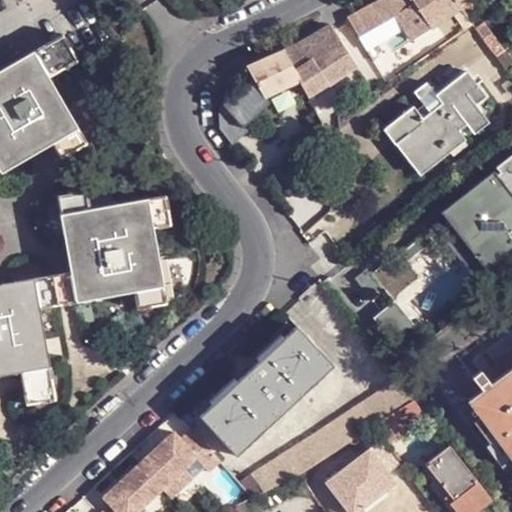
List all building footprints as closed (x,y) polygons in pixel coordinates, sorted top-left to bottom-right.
[(384,0),(383,0),(349,19),(361,37),(397,17),(384,0)] [(413,0),(384,0),(397,17),(413,40),(432,28),(413,0)] [(453,0),(413,0),(432,28),(454,14),(461,10),(457,4),(453,0)] [(463,25),(469,20),(461,10),(454,14),(463,25)] [(283,53),(299,84),(309,98),(358,65),(333,29),(304,47),(283,53)] [(55,34),(28,49),(41,73),(69,57),(55,34)] [(484,41),(498,57),(505,53),(492,36),(484,41)] [(0,166),(47,138),(70,125),(71,124),(41,73),(28,49),(27,48),(0,64),(0,166)] [(283,53),(247,68),(257,84),(265,98),(299,84),(283,53)] [(480,93),(461,68),(430,91),(426,86),(428,84),(427,83),(425,84),(422,79),(409,88),(424,109),(417,114),(408,102),(378,126),(415,172),(460,136),(453,127),(462,121),(469,131),(483,118),(471,101),(480,93)] [(70,125),(47,138),(56,153),(79,139),(70,125)] [(490,171),(442,211),(457,230),(474,249),(472,251),(486,269),(511,247),(511,147),(492,165),(496,170),(492,173),(490,171)] [(315,151),(295,167),(312,187),(331,171),(315,151)] [(54,193),(57,211),(82,205),(80,189),(54,193)] [(160,193),(142,196),(148,222),(165,219),(160,193)] [(67,270),(72,296),(72,298),(132,286),(157,280),(159,280),(148,222),(142,196),(141,194),(82,205),(57,211),(55,211),(67,270)] [(474,249),(457,230),(444,241),(475,278),(486,269),(472,251),(474,249)] [(422,232),(399,252),(409,264),(433,243),(422,232)] [(49,273),(54,300),(72,296),(67,270),(49,273)] [(31,277),(35,304),(54,300),(49,273),(31,277)] [(371,273),(358,284),(371,300),(385,289),(371,273)] [(0,280),(0,370),(17,368),(22,400),(52,393),(46,362),(35,304),(31,277),(29,275),(0,280)] [(157,280),(132,286),(134,303),(161,298),(157,280)] [(394,343),(415,325),(394,300),(373,318),(394,343)] [(201,418),(236,457),(334,366),(297,327),(201,418)] [(493,437),(511,461),(511,374),(470,406),(493,437)] [(372,424),(412,400),(396,380),(316,433),(325,448),(328,451),(372,424)] [(427,418),(413,399),(412,400),(372,424),(389,448),(427,418)] [(477,416),(470,422),(486,443),(493,437),(477,416)] [(371,430),(358,440),(373,460),(386,449),(371,430)] [(176,432),(141,465),(164,489),(173,499),(195,478),(186,469),(197,458),(211,472),(221,462),(193,431),(183,440),(176,432)] [(325,448),(316,433),(283,455),(292,469),(325,448)] [(456,511),(477,511),(492,501),(451,448),(427,466),(442,485),(438,488),(456,511)] [(264,488),(292,469),(283,455),(253,474),(258,485),(261,484),(264,488)] [(112,504),(103,511),(138,511),(164,489),(141,465),(105,497),(112,504)]
